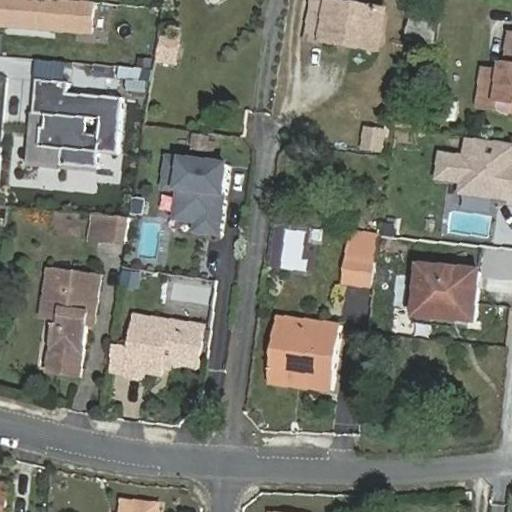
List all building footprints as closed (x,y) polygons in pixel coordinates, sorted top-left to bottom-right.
[(95,2),(69,0),(0,0),(0,27),(92,36),(95,2)] [(329,13),(313,11),(309,40),(347,46),(347,41),(379,45),(384,10),(331,2),(329,13)] [(439,23),(413,19),(410,39),(437,43),(439,23)] [(511,102),(511,36),(509,66),(504,66),(503,71),(484,69),(480,106),(499,108),(500,101),(511,102)] [(181,40),(165,37),(161,60),(177,62),(181,40)] [(152,78),(153,65),(128,64),(127,76),(152,78)] [(39,78),(36,112),(47,113),(46,126),(43,126),(42,145),(64,147),(63,163),(100,166),(101,150),(121,151),(125,96),(69,92),(70,81),(39,78)] [(47,113),(36,112),(33,161),(63,163),(64,147),(42,145),(43,126),(46,126),(47,113)] [(193,135),(191,153),(208,154),(210,136),(193,135)] [(511,143),(466,139),(464,157),(442,155),(440,181),(460,183),(459,195),(511,200),(511,143)] [(199,230),(222,233),(231,165),(171,158),(167,187),(182,189),(178,218),(200,221),(199,230)] [(130,217),(94,213),(92,239),(126,242),(130,217)] [(351,233),(348,257),(378,261),(381,236),(351,233)] [(345,282),(375,287),(378,261),(348,257),(345,282)] [(482,272),(422,267),(419,317),(479,323),(482,272)] [(84,356),(89,316),(97,317),(101,278),(51,271),(44,317),(64,319),(63,327),(57,327),(55,352),(84,356)] [(146,372),(162,374),(163,362),(201,367),(206,327),(138,317),(133,349),(130,374),(129,376),(145,379),(146,372)] [(271,384),(335,392),(343,328),(279,320),(271,384)] [(130,374),(133,349),(117,347),(113,372),(130,374)] [(0,484),(0,511),(10,511),(11,485),(0,484)] [(125,502),(124,511),(159,511),(160,506),(125,502)]
